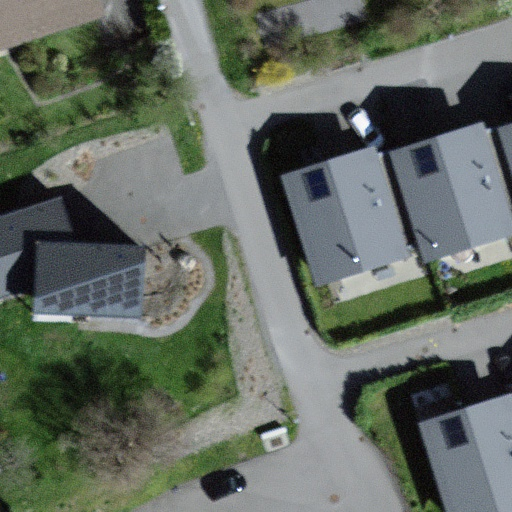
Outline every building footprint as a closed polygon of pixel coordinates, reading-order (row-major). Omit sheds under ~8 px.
[(0,0),(0,49),(103,20),(97,0),(0,0)] [(511,124),(503,128),(511,155),(511,124)] [(511,231),(511,217),(483,125),(395,152),(428,258),(511,231)] [(409,254),(376,148),(288,176),(321,282),(409,254)] [(67,197),(0,219),(0,298),(38,289),(39,313),(141,317),(153,246),(78,236),(67,197)] [(508,511),(511,511),(511,395),(424,423),(451,511),(508,511)]
